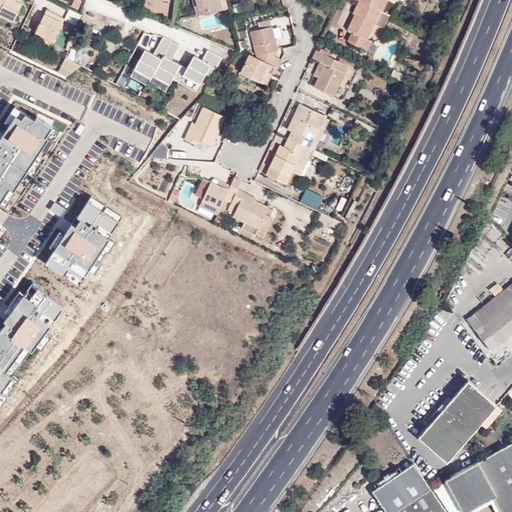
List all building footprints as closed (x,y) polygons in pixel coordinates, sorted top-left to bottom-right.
[(0,0),(0,14),(14,21),(22,4),(15,0),(0,0)] [(79,0),(74,0),(72,7),(77,9),(82,1),(79,0)] [(192,0),(197,16),(219,10),(216,0),(192,0)] [(358,0),(353,13),(354,14),(347,29),(351,31),(347,40),(367,50),(372,41),(368,39),(387,0),(358,0)] [(93,9),(87,24),(109,32),(115,16),(100,10),(99,12),(93,9)] [(55,15),(46,10),(45,14),(54,18),(55,15)] [(67,18),(78,23),(81,16),(70,10),(67,18)] [(55,15),(54,18),(45,14),(36,32),(53,40),(64,19),(55,15)] [(261,28),(272,26),(270,19),(259,22),(261,28)] [(275,66),(278,68),(282,59),(274,55),(273,51),(278,50),(272,26),(261,28),(251,31),(256,57),(275,66)] [(163,36),(156,50),(164,55),(164,54),(171,41),(163,36)] [(180,45),(171,41),(164,54),(164,55),(162,58),(154,74),(170,83),(181,64),(172,59),(180,45)] [(146,49),(135,68),(152,78),(154,74),(162,58),(154,54),(146,49)] [(187,68),(184,74),(201,83),(206,73),(211,64),(215,66),(217,67),(222,57),(208,49),(202,59),(194,55),(187,68)] [(320,61),(325,63),(319,77),(314,87),(334,96),(348,65),(339,61),(329,56),(319,51),(316,50),(313,57),(320,61)] [(272,74),(275,66),(256,57),(249,54),(241,72),(260,82),(266,71),(272,74)] [(355,64),(340,57),(339,61),(348,65),(353,67),(355,64)] [(67,58),(62,67),(73,73),(82,66),(67,58)] [(320,61),(314,75),(319,77),(325,63),(320,61)] [(181,64),(170,83),(177,87),(184,74),(187,68),(181,64)] [(211,64),(206,73),(210,75),(215,66),(211,64)] [(62,67),(59,73),(67,77),(73,73),(62,67)] [(260,82),(267,85),(272,74),(266,71),(260,82)] [(402,81),(404,77),(394,72),(392,76),(402,81)] [(287,129),(292,131),(289,138),(313,149),(315,150),(319,142),(316,139),(325,117),(326,115),(299,103),(287,129)] [(203,106),(195,123),(191,122),(187,132),(184,139),(194,144),(197,139),(208,144),(213,133),(217,135),(225,117),(203,106)] [(319,142),(329,119),(325,117),(316,139),(319,142)] [(208,144),(212,147),(217,135),(213,133),(208,144)] [(309,157),(313,149),(289,138),(284,147),(280,145),(266,175),(287,184),(293,171),(301,154),(305,156),(309,157)] [(168,159),(168,152),(166,146),(160,142),(147,158),(168,159)] [(293,171),(296,174),(305,156),(301,154),(293,171)] [(238,189),(242,180),(236,177),(234,177),(230,186),(218,180),(216,184),(203,178),(195,194),(203,198),(203,199),(220,208),(224,199),(228,192),(235,195),(238,189)] [(243,195),(245,193),(238,189),(235,195),(228,192),(224,199),(231,202),(228,212),(230,213),(229,215),(244,222),(257,228),(264,215),(269,207),(255,201),(243,195)] [(317,207),(322,198),(310,191),(305,200),(317,207)] [(255,201),(256,198),(245,193),(243,195),(255,201)] [(217,214),(220,208),(203,199),(200,206),(217,214)] [(271,217),(264,215),(257,228),(244,222),(241,230),(249,234),(254,236),(256,237),(258,237),(261,236),(263,235),(265,233),(272,220),(271,217)] [(511,331),(511,282),(475,313),(498,342),(511,331)] [(497,363),(511,351),(511,337),(490,354),(497,363)] [(496,405),(468,379),(417,435),(445,461),(496,405)] [(511,511),(511,441),(509,443),(442,478),(460,511),(489,497),(497,511),(511,511)] [(369,488),(385,511),(445,511),(427,485),(411,460),(369,488)]
